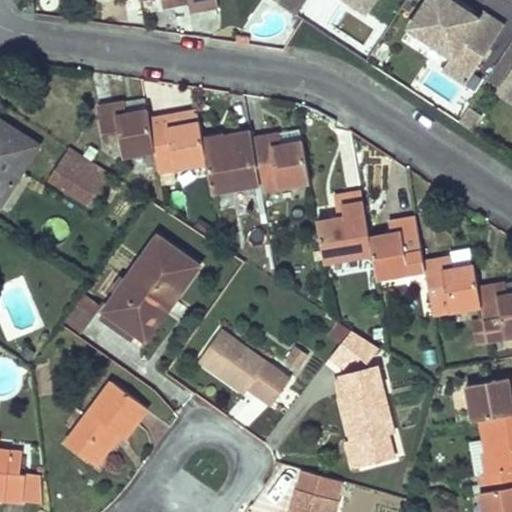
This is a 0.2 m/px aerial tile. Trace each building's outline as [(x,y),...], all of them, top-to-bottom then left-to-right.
[(161,0),(140,0),(142,9),(163,6),(161,0)] [(217,0),(188,0),(189,1),(191,11),(219,6),(217,0)] [(282,0),(280,3),(298,14),(304,5),(295,0),(282,0)] [(351,0),(355,2),(367,10),(373,0),(351,0)] [(451,0),(429,0),(411,29),(476,71),(505,26),(483,12),(479,18),(451,0)] [(501,88),(511,71),(511,43),(488,80),(501,88)] [(511,71),(501,88),(499,92),(511,100),(511,71)] [(146,97),(126,100),(127,101),(129,113),(149,110),(146,97)] [(129,113),(127,101),(100,105),(106,139),(122,137),(125,155),(156,150),(150,118),(149,110),(129,113)] [(483,116),(470,107),(460,122),(473,131),(483,116)] [(199,110),(179,113),(182,125),(201,123),(199,110)] [(179,113),(150,118),(156,150),(160,171),(208,164),(205,151),(203,134),(201,123),(182,125),(179,113)] [(0,118),(0,201),(1,203),(39,144),(0,118)] [(205,151),(228,148),(226,135),(225,130),(203,134),(205,151)] [(228,148),(205,151),(208,164),(213,192),(261,184),(252,137),(251,131),(226,135),(228,148)] [(281,133),(252,137),(261,184),(262,190),(310,182),(303,141),(303,140),(282,144),(281,133)] [(81,153),(70,146),(49,177),(89,204),(111,172),(81,153)] [(334,194),(336,204),(362,200),(360,189),(334,194)] [(338,215),(317,219),(325,262),(372,253),(369,236),(363,200),(362,200),(336,204),(338,215)] [(391,232),(369,236),(372,253),(376,276),(425,268),(424,260),(415,217),(390,221),(391,232)] [(159,237),(102,317),(143,345),(200,265),(159,237)] [(477,286),(473,263),(471,252),(451,255),(424,260),(425,268),(434,311),(481,303),(477,286)] [(511,332),(511,278),(505,280),(477,286),(481,303),(488,338),(511,332)] [(83,330),(100,307),(83,295),(67,318),(83,330)] [(246,392),(250,386),(259,374),(268,381),(259,393),(274,404),(292,379),(222,329),(200,359),(246,392)] [(351,329),(329,358),(345,368),(354,356),(367,364),(379,348),(351,329)] [(300,344),(289,358),(300,366),(311,352),(300,344)] [(347,392),(342,393),(351,441),(357,440),(362,463),(392,457),(388,434),(393,433),(380,366),(343,373),(347,392)] [(347,392),(343,373),(338,375),(342,393),(347,392)] [(259,374),(250,386),(259,393),(268,381),(259,374)] [(470,382),(475,419),(483,418),(511,412),(511,389),(510,376),(470,382)] [(114,382),(69,445),(100,468),(123,436),(126,438),(148,408),(114,382)] [(231,411),(248,425),(266,403),(249,389),(231,411)] [(511,412),(483,418),(489,450),(492,469),(483,470),(486,488),(511,483),(511,412)] [(362,463),(357,440),(351,441),(345,442),(350,466),(362,463)] [(0,498),(24,501),(28,476),(20,474),(23,453),(0,450),(0,498)] [(478,471),(483,470),(492,469),(489,450),(475,453),(478,471)] [(28,476),(24,501),(43,503),(45,478),(28,476)] [(511,511),(511,483),(486,488),(484,489),(487,511),(511,511)] [(336,511),(340,500),(298,487),(289,511),(336,511)]
